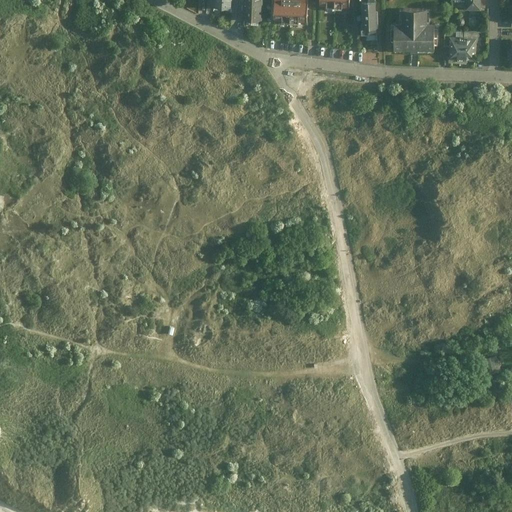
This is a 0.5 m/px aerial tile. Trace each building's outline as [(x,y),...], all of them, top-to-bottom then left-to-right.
[(214,0),(214,12),(233,12),(232,0),(214,0)] [(265,0),(245,0),(246,18),(265,19),(265,0)] [(379,0),(360,0),(362,33),(362,40),(373,40),(373,38),(379,38),(379,33),(381,33),(379,0)] [(450,0),(450,1),(466,1),(466,10),(481,10),(480,0),(450,0)] [(274,21),(307,23),(308,3),(275,1),(274,21)] [(394,24),(394,51),(435,50),(435,24),(428,24),(428,9),(401,9),(401,23),(394,24)] [(467,61),(476,61),(477,38),(450,37),(449,62),(467,63),(467,61)] [(499,377),(495,364),(484,367),(488,381),(499,377)]
